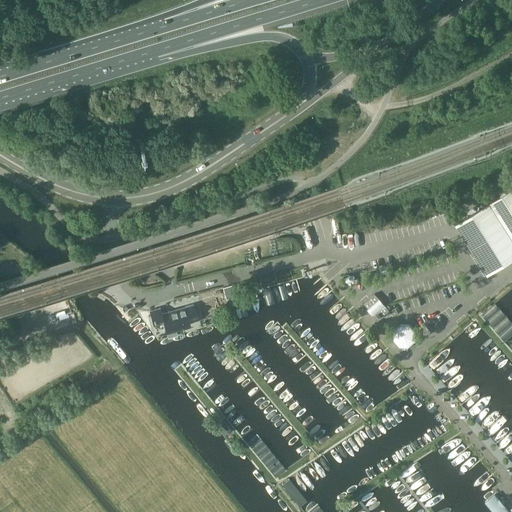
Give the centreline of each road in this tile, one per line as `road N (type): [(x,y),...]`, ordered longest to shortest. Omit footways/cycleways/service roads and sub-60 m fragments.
road 1 (primary): [(294,108),(183,182),(135,197),(81,194),(0,155)]
road 2 (motorway): [(153,51),(288,39),(310,68),(294,108)]
road 3 (unknown): [(426,384),(279,478),(296,511)]
road 4 (motorway): [(294,108),(441,0)]
road 5 (motorway): [(153,51),(325,0)]
road 6 (motorway): [(165,26),(0,77)]
road 7 (motorway): [(0,98),(153,51)]
